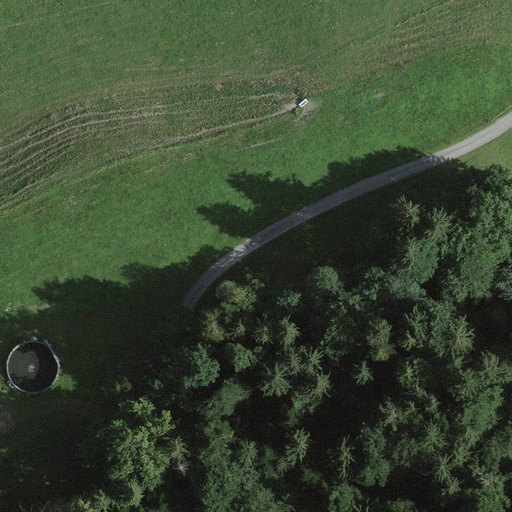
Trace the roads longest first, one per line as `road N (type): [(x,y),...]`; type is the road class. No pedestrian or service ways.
road 1 (track): [(173,378),(192,288),(297,212),(511,113)]
road 2 (track): [(26,511),(173,378)]
road 3 (track): [(173,378),(199,511)]
